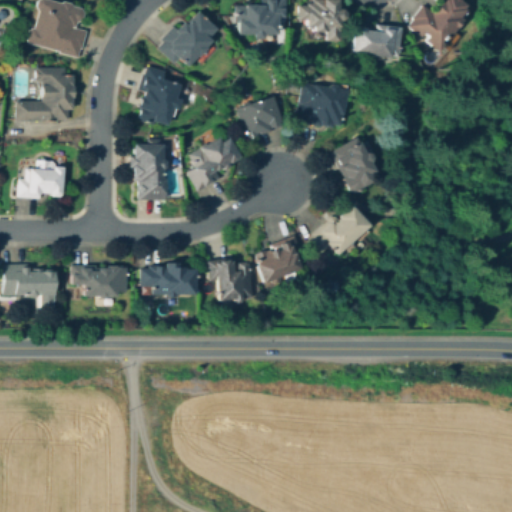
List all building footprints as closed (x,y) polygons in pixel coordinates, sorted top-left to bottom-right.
[(48,0),(81,10),(77,21),(73,19),(70,28),(81,32),(74,55),(26,40),(38,0),(48,0)] [(281,0),(281,15),(272,15),(272,31),(259,31),(259,37),(252,37),(252,31),(234,31),(234,6),(262,6),(262,0),(281,0)] [(330,0),(330,11),(340,11),(340,19),(332,19),(332,38),(323,38),(323,29),(314,29),(314,24),(306,24),(306,18),(299,18),(299,7),(311,7),(311,0),(330,0)] [(454,0),(467,9),(448,36),(444,34),(436,46),(407,25),(421,6),(433,15),(443,0),(454,0)] [(211,28),(202,37),(206,41),(185,62),(178,54),(171,61),(158,48),(162,44),(157,39),(171,25),(177,30),(195,12),(211,28)] [(398,28),(395,55),(352,49),(354,30),(372,32),(373,24),(398,28)] [(63,69),(63,120),(52,120),(52,117),(43,117),(43,123),(14,123),(14,103),(41,103),(41,74),(36,74),(36,69),(63,69)] [(171,83),(162,125),(133,118),(143,69),(158,72),(157,80),(171,83)] [(342,90),(337,124),(297,118),(302,84),(342,90)] [(265,131),(244,138),(234,109),(269,97),(278,124),(264,129),(265,131)] [(212,141),(216,147),(225,141),(235,156),(223,165),(223,166),(214,172),(215,174),(198,186),(188,172),(195,167),(188,157),(212,141)] [(374,179),(350,191),(331,153),(354,141),(374,179)] [(162,144),(161,171),(159,171),(159,200),(133,200),(133,167),(130,167),(130,155),(138,155),(138,144),(162,144)] [(60,169),(60,194),(23,193),(23,169),(60,169)] [(352,208),(366,228),(334,252),(328,245),(316,254),(308,243),(320,234),(318,230),(343,211),(345,213),(352,208)] [(292,269),(265,282),(255,261),(289,245),(294,257),(288,260),(292,269)] [(227,260),(228,271),(236,270),(235,264),(244,263),(248,295),(219,298),(217,280),(209,281),(207,262),(227,260)] [(49,271),(49,292),(28,292),(28,293),(2,293),(2,265),(28,265),(28,271),(49,271)] [(123,268),(123,290),(112,290),(112,295),(84,295),(84,282),(70,282),(70,266),(102,266),(102,268),(123,268)] [(189,273),(189,296),(149,296),(149,282),(142,282),(142,268),(173,268),(173,273),(189,273)]
